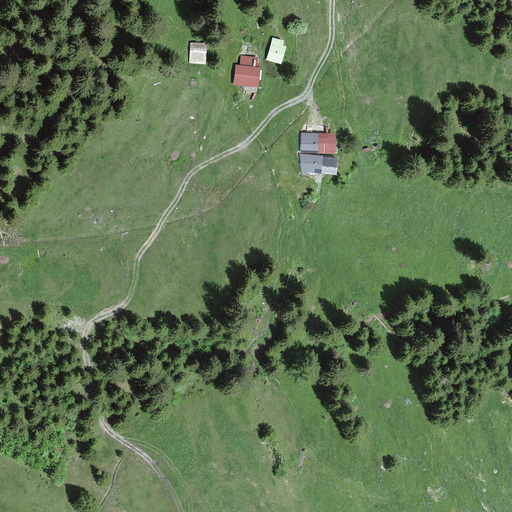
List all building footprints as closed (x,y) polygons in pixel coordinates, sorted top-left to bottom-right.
[(284,41),(272,38),(266,61),(281,65),(286,47),(283,46),(284,41)] [(190,42),(189,63),(205,65),(206,44),(190,42)] [(235,66),(233,85),(259,88),(261,68),(259,68),(259,58),(240,56),(240,66),(235,66)] [(336,134),(300,133),(300,153),(335,154),(336,134)] [(298,155),(301,176),(307,176),(307,173),(337,176),(338,158),(298,155)]
